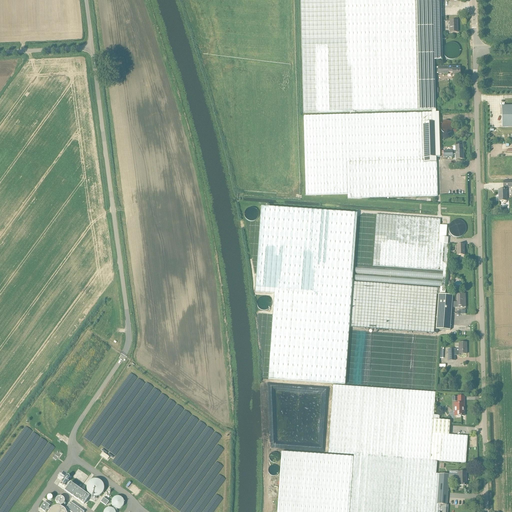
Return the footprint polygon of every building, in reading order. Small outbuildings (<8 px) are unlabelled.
[(300,0),(303,112),(431,110),(436,110),(435,60),(442,60),(440,0),(449,0),(450,1),(457,1),(457,0),(300,0)] [(448,67),(435,67),(435,74),(448,74),(448,72),(452,72),(452,76),(460,76),(459,66),(447,66),(448,67)] [(511,103),(499,104),(500,125),(511,124),(511,103)] [(303,116),(305,191),(306,196),(347,194),(348,199),(437,196),(436,162),(435,122),(432,122),(432,113),(303,116)] [(440,151),(440,152),(438,152),(438,155),(440,155),(440,157),(443,157),(452,157),(452,155),(456,155),(456,159),(463,159),(462,151),(462,146),(456,146),(456,151),(452,151),(443,151),(440,151)] [(507,190),(503,190),(498,190),(498,201),(507,201),(507,190)] [(261,207),(255,293),(274,294),(268,380),(345,385),(349,327),(351,327),(434,333),(436,295),(438,295),(436,330),(441,330),(450,331),(452,308),(452,303),(453,296),(445,295),(445,287),(442,287),(440,287),(440,288),(438,288),(354,282),(354,280),(353,280),(357,213),(261,207)] [(373,266),(438,270),(443,271),(445,245),(446,245),(446,244),(448,244),(448,238),(445,237),(446,226),(440,225),(440,219),(376,215),(373,266)] [(460,234),(463,235),(464,224),(459,224),(460,221),(458,221),(457,226),(455,226),(454,234),(460,235),(460,234)] [(355,267),(355,273),(442,279),(443,273),(355,267)] [(355,275),(355,280),(442,287),(442,281),(355,275)] [(452,303),(452,308),(457,307),(457,308),(465,307),(465,294),(457,295),(457,303),(452,303)] [(466,343),(461,343),(459,343),(459,350),(448,351),(449,361),(455,360),(455,356),(459,355),(459,354),(467,354),(466,343)] [(276,381),(272,429),(279,429),(277,450),(354,455),(354,457),(281,452),(277,511),(433,511),(434,504),(436,474),(437,461),(456,462),(466,463),(467,436),(449,435),(450,421),(433,420),(435,393),(430,392),(276,381)] [(464,409),(464,397),(456,397),(457,401),(458,401),(458,404),(454,404),(454,416),(464,416),(464,409)] [(196,435),(203,434),(206,478),(200,487),(201,499),(195,499),(192,504),(193,505),(194,503),(194,506),(190,509),(190,504),(187,509),(188,511),(213,511),(223,499),(215,494),(225,479),(221,476),(218,434),(186,413),(184,416),(184,417),(182,419),(191,429),(192,427),(196,430),(196,435)] [(130,458),(121,469),(170,505),(173,503),(173,509),(178,509),(177,507),(177,504),(175,501),(179,496),(176,492),(174,495),(172,495),(172,487),(175,486),(172,484),(176,484),(173,481),(170,483),(170,476),(167,476),(168,474),(164,474),(160,471),(160,470),(155,469),(155,467),(152,461),(149,461),(149,453),(143,456),(143,459),(130,458)] [(278,474),(280,474),(280,454),(272,454),(271,461),(278,461),(278,474)] [(434,504),(433,511),(439,511),(440,511),(443,511),(442,511),(447,511),(448,506),(442,505),(447,505),(449,478),(458,478),(458,486),(466,486),(466,480),(465,480),(465,478),(466,478),(466,472),(461,472),(459,472),(459,475),(458,475),(449,475),(436,474),(434,504)] [(103,493),(103,491),(104,490),(104,489),(104,488),(104,486),(103,485),(103,484),(102,483),(101,482),(100,481),(99,480),(98,480),(97,480),(95,480),(94,480),(93,480),(92,480),(91,481),(90,482),(89,482),(88,484),(87,485),(87,486),(86,487),(86,488),(86,490),(87,491),(87,492),(88,493),(89,494),(90,495),(91,496),(92,496),(93,497),(94,497),(96,497),(97,497),(98,497),(99,496),(100,495),(101,495),(102,494),(103,493)] [(70,483),(65,491),(84,504),(89,496),(70,483)] [(133,485),(129,490),(133,493),(137,495),(140,490),(139,490),(134,486),(133,485)] [(139,496),(148,503),(152,498),(142,492),(139,496)] [(64,504),(64,503),(65,503),(65,502),(65,501),(64,500),(64,499),(63,498),(62,497),(61,497),(60,497),(59,497),(58,497),(58,498),(57,498),(57,499),(56,499),(56,500),(56,501),(56,502),(56,503),(56,504),(57,505),(58,505),(58,506),(59,506),(60,506),(61,506),(62,506),(63,505),(64,504)] [(123,506),(124,505),(124,504),(124,503),(124,502),(124,501),(123,500),(123,499),(122,498),(121,498),(121,497),(120,497),(119,497),(118,497),(117,497),(116,497),(115,497),(114,498),(113,499),(112,499),(112,500),(112,501),(111,502),(111,503),(112,504),(112,505),(112,506),(113,507),(114,508),(115,509),(116,509),(117,509),(118,509),(119,509),(120,509),(121,508),(122,507),(123,507),(123,506)] [(103,498),(100,502),(106,506),(109,502),(103,498)] [(40,509),(44,511),(45,511),(50,506),(45,502),(40,509)] [(83,511),(70,502),(66,509),(70,511),(83,511)]
